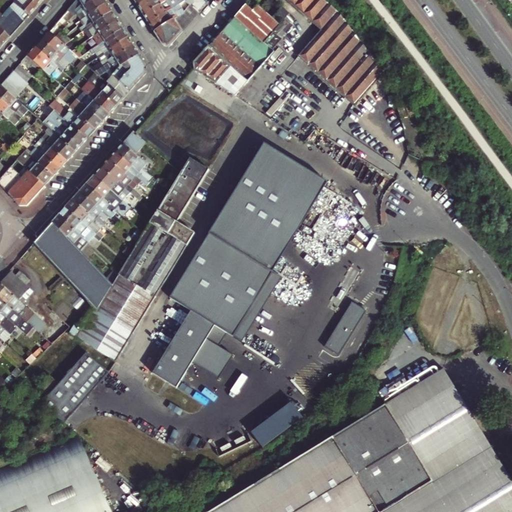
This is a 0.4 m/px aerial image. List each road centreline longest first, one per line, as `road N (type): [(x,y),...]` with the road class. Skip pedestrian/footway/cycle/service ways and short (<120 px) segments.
road 1 (residential): [(20,235),(168,76)]
road 2 (primary): [(423,0),(511,115)]
road 3 (unclassified): [(511,317),(486,264),(419,210)]
